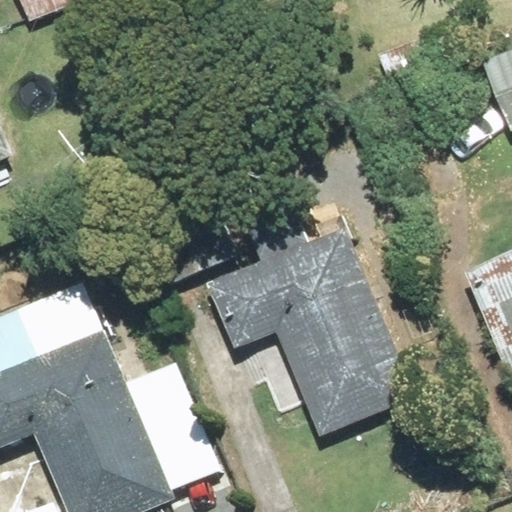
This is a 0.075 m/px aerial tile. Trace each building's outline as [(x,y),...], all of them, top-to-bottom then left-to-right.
[(17,0),(27,26),(104,0),(17,0)] [(511,40),(485,54),(511,111),(511,40)] [(0,171),(22,163),(0,109),(0,171)] [(422,403),(352,224),(212,279),(242,354),(283,337),(325,442),(422,403)] [(511,252),(473,267),(511,365),(511,252)] [(156,511),(183,501),(113,328),(0,373),(0,455),(40,439),(69,511),(156,511)]
